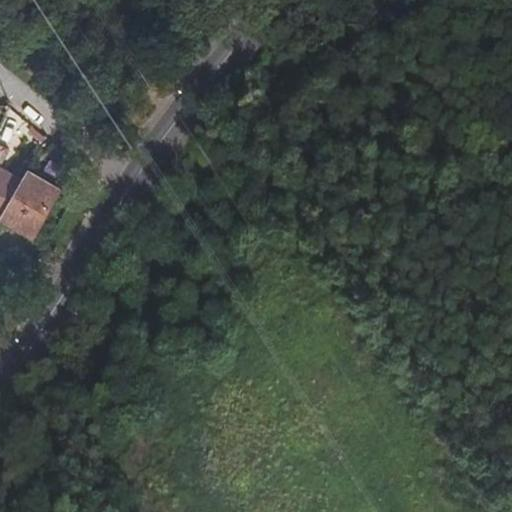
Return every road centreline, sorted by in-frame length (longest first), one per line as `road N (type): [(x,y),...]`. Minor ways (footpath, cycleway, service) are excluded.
road 1 (tertiary): [(0,399),(132,178)]
road 2 (tertiary): [(132,178),(278,0)]
road 3 (residential): [(0,69),(132,178)]
